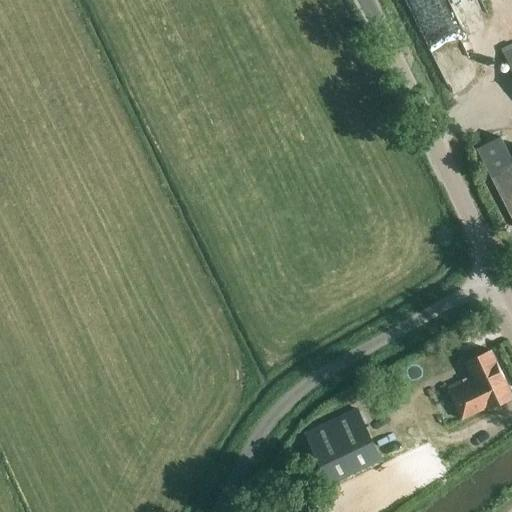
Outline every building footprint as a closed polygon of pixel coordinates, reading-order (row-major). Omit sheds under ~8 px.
[(438,0),(446,19),(473,8),(470,0),(438,0)] [(511,72),(511,50),(503,54),(511,72)] [(511,159),(500,136),(476,148),(490,176),(511,217),(511,159)] [(511,393),(491,350),(466,362),(473,376),(447,388),(462,420),(488,408),(489,410),(508,401),(511,393)] [(331,484),(381,460),(359,408),(307,432),(331,484)]
